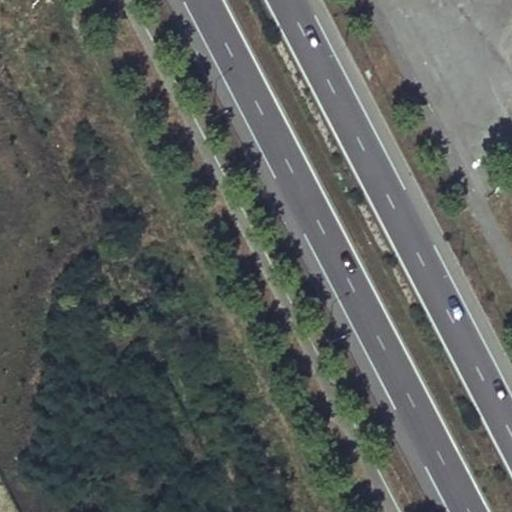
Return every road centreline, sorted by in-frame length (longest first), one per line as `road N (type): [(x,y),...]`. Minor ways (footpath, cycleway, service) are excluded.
road 1 (trunk): [(200,0),(467,511)]
road 2 (trunk): [(511,429),(289,0)]
